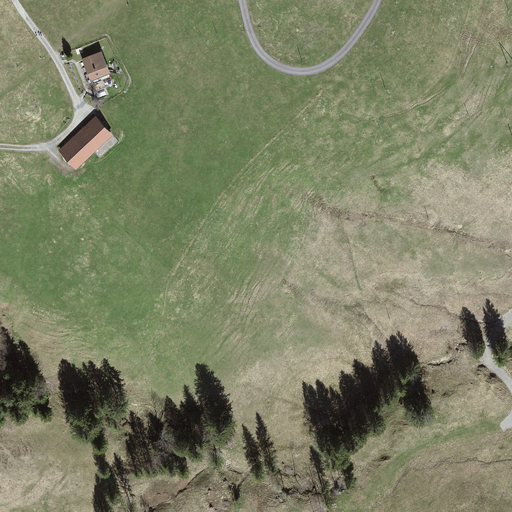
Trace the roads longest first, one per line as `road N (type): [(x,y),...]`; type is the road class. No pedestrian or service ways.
road 1 (track): [(15,0),(54,54),(78,110),(73,126),(50,145),(0,146)]
road 2 (track): [(377,0),(337,56),(307,69),(264,55),(242,0)]
